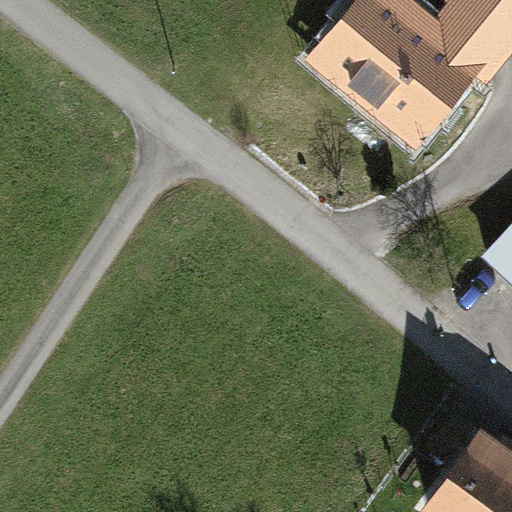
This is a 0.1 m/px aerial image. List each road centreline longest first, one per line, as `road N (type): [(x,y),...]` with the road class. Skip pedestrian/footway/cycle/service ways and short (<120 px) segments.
road 1 (track): [(168,109),(511,404)]
road 2 (track): [(0,425),(119,246),(168,109)]
road 3 (track): [(168,109),(41,0)]
